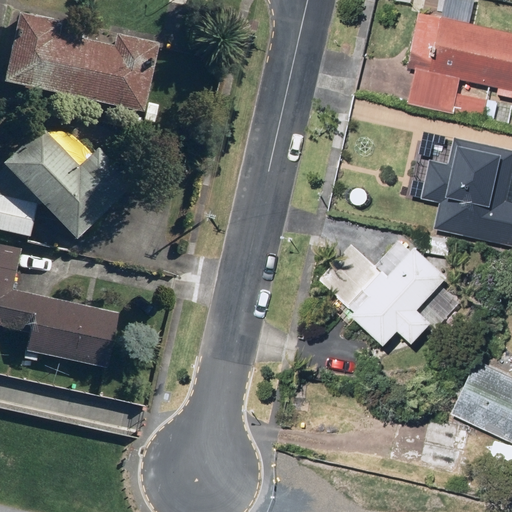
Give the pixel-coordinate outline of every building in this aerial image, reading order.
[(474,4),(459,0),(423,0),(406,69),(415,71),(406,106),(482,125),(490,95),(511,100),(511,33),(469,23),(474,4)] [(56,22),(16,13),(1,80),(139,111),(154,46),(114,36),(112,43),(54,30),(56,22)] [(41,127),(2,162),(72,238),(129,186),(93,147),(75,164),(41,127)] [(435,203),(430,231),(511,247),(511,150),(452,138),(446,166),(428,162),(420,200),(435,203)] [(36,204),(0,196),(0,229),(29,235),(36,204)] [(18,246),(0,242),(0,323),(26,329),(22,348),(104,365),(115,312),(9,291),(18,246)] [(353,246),(317,280),(349,313),(345,317),(376,349),(392,333),(406,347),(428,325),(415,311),(444,283),(412,250),(383,277),(353,246)] [(511,376),(466,355),(439,413),(511,446),(511,376)] [(20,384),(0,382),(0,404),(18,406),(20,384)] [(6,511),(57,511),(64,478),(83,482),(97,409),(43,399),(29,469),(15,466),(6,511)] [(305,511),(317,466),(281,457),(267,511),(269,511),(305,511)]
